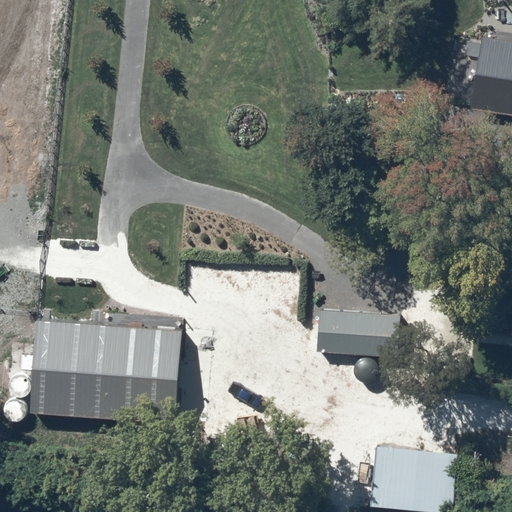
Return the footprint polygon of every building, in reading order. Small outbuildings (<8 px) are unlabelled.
[(484,91),(485,103),(496,102),(497,109),(511,107),(511,40),(473,44),(477,92),(484,91)] [(173,271),(169,319),(305,328),(309,280),(173,271)] [(318,311),(318,349),(370,349),(371,311),(318,311)] [(37,407),(141,411),(141,398),(175,400),(178,327),(40,321),(37,407)] [(443,505),(448,448),(375,441),(369,498),(443,505)]
